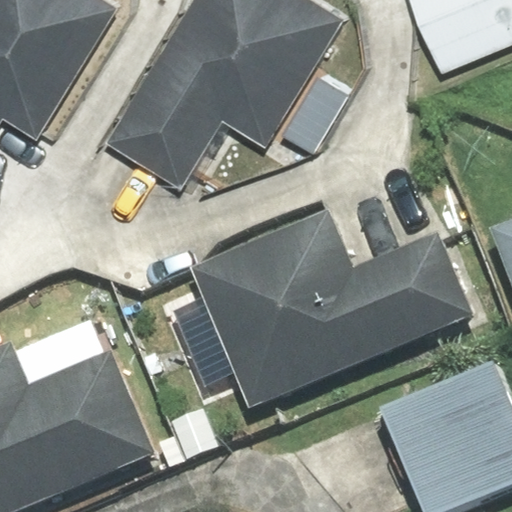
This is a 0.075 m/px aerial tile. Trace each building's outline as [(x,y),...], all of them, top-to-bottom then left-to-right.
[(0,0),(0,139),(20,107),(49,125),(127,0),(0,0)] [(346,0),(193,0),(116,128),(199,177),(239,111),(275,132),(353,4),(346,0)] [(511,39),(511,0),(427,0),(449,62),(511,39)] [(335,206),(201,266),(265,407),(485,309),(450,230),(363,269),(335,206)] [(0,350),(0,511),(2,511),(154,447),(114,355),(41,386),(22,341),(0,350)] [(511,372),(400,414),(436,511),(497,511),(511,507),(511,372)]
